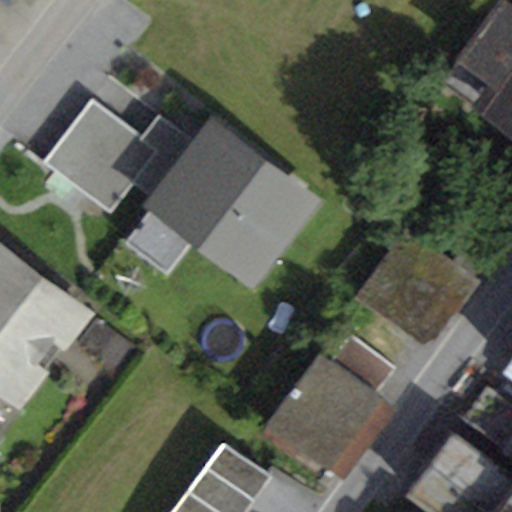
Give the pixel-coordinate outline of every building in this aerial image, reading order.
[(454,74),(511,117),(511,1),(510,0),(500,0),(449,70),(439,63),(429,78),(443,88),(454,74)] [(92,98),(43,161),(110,213),(159,149),(92,98)] [(213,125),(157,198),(251,270),(307,197),(213,125)] [(408,233),(363,293),(425,338),(469,277),(408,233)] [(0,382),(10,390),(76,304),(0,245),(0,382)] [(10,390),(21,398),(87,313),(76,304),(10,390)] [(293,389),(269,422),(328,467),(382,395),(376,391),(395,366),(351,334),(333,360),(322,352),(297,384),(294,381),(290,387),(293,389)] [(511,402),(490,387),(466,420),(511,453),(511,402)] [(435,463),(503,511),(511,511),(511,471),(508,471),(448,430),(429,456),(435,463)] [(224,440),(170,511),(244,511),(272,475),(224,440)] [(503,511),(435,463),(413,492),(439,511),(503,511)]
